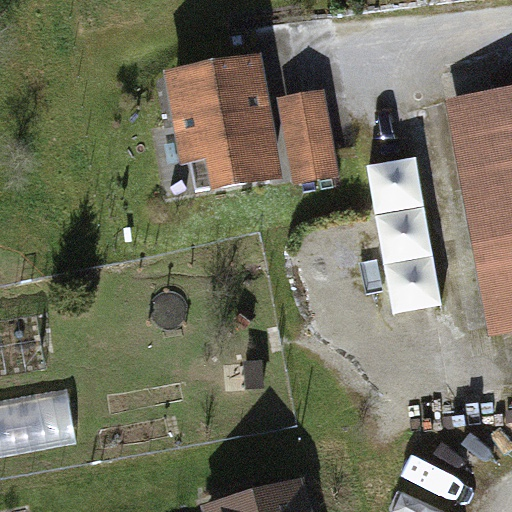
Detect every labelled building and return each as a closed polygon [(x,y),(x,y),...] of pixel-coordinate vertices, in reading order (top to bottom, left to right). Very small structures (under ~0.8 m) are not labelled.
[(255,57),(167,74),(192,197),(279,180),(255,57)] [(511,90),(448,102),(489,342),(511,338),(511,90)] [(322,96),(282,104),(299,188),(338,180),(322,96)] [(423,207),(326,225),(335,275),(383,266),(392,316),(442,307),(423,207)] [(310,511),(302,481),(208,507),(209,511),(310,511)]
